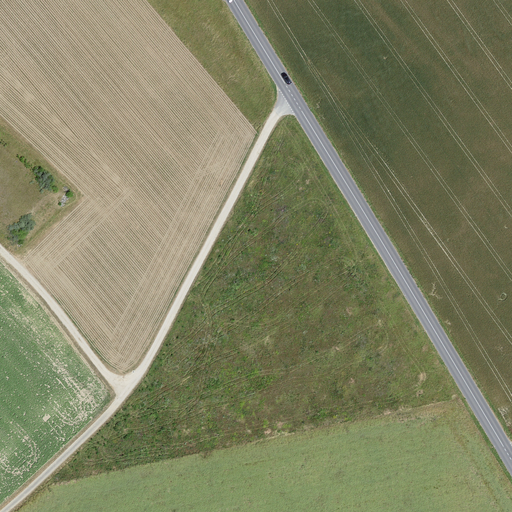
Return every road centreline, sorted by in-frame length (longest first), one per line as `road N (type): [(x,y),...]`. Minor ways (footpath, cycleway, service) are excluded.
road 1 (tertiary): [(511,453),(234,0)]
road 2 (track): [(3,511),(130,386),(288,89)]
